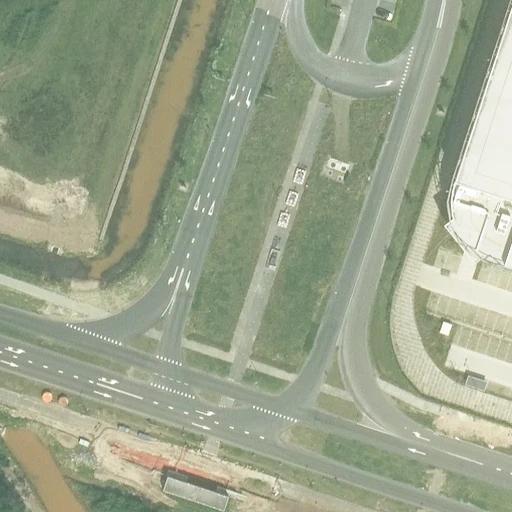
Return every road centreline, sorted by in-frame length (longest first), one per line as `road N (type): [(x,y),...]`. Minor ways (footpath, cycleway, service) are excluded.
road 1 (unclassified): [(400,447),(372,401),(355,328),(446,31),(448,0)]
road 2 (unclassified): [(287,407),(308,382),(413,72)]
road 3 (unclassified): [(278,0),(190,273)]
road 4 (unclassified): [(231,434),(460,511)]
road 5 (unclassified): [(0,356),(179,417)]
road 6 (unclassified): [(289,0),(301,44),(324,72),(365,80),(413,72)]
road 7 (unclassified): [(190,273),(139,316),(76,340)]
road 8 (unclassified): [(287,407),(167,368)]
